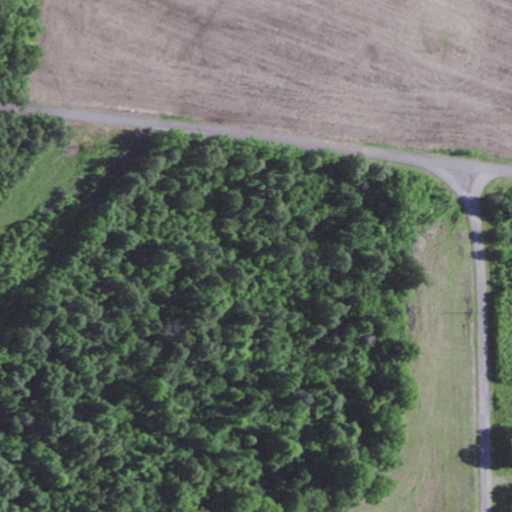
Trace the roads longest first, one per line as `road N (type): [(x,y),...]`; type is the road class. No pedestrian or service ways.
road 1 (residential): [(511,169),(0,102)]
road 2 (residential): [(484,511),(474,164)]
